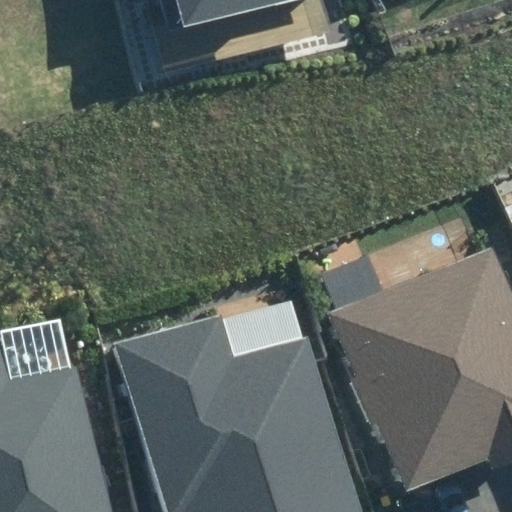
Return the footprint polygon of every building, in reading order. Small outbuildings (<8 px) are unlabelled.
[(164,0),(171,30),(294,0),(164,0)] [(511,297),(488,237),(379,280),(332,298),(327,300),(352,365),(344,369),(363,417),(372,414),(398,481),(474,452),(479,464),(511,450),(511,297)] [(379,280),(365,244),(317,262),(332,298),(379,280)] [(349,511),(301,327),(229,346),(218,305),(110,333),(157,511),(168,511),(174,511),(173,511),(349,511)] [(102,511),(71,355),(5,368),(0,345),(0,511),(102,511)]
